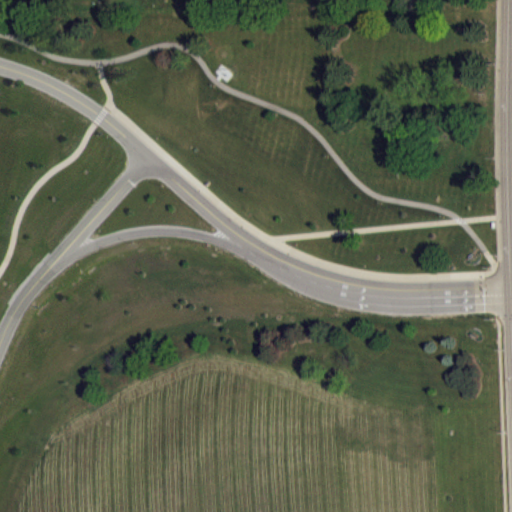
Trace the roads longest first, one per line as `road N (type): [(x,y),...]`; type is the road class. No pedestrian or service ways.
road 1 (residential): [(511,290),(366,295),(306,276),(251,244),(141,157),(14,307),(0,337)]
road 2 (secondary): [(510,0),(511,253)]
road 3 (residential): [(0,66),(59,90),(141,157)]
